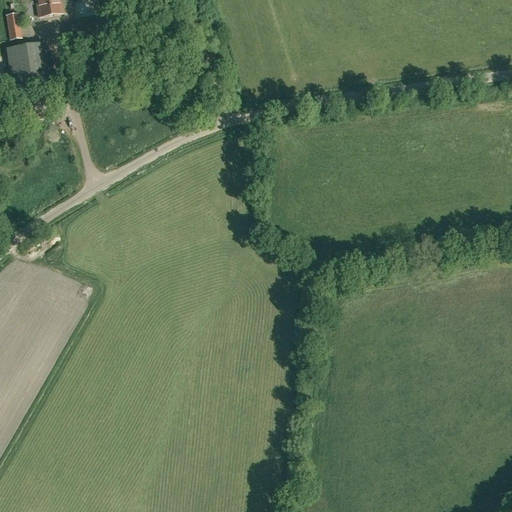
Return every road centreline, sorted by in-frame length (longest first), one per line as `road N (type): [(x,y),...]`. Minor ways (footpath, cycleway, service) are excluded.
road 1 (unclassified): [(223,123),(511,74)]
road 2 (unclassified): [(0,254),(98,185),(223,123)]
road 3 (unclassified): [(223,123),(184,0)]
